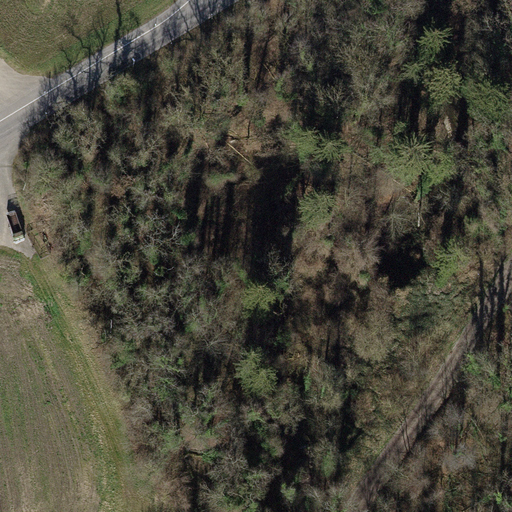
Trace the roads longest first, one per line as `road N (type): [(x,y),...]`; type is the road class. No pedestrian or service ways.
road 1 (track): [(354,511),(511,275)]
road 2 (tertiary): [(220,0),(0,133)]
